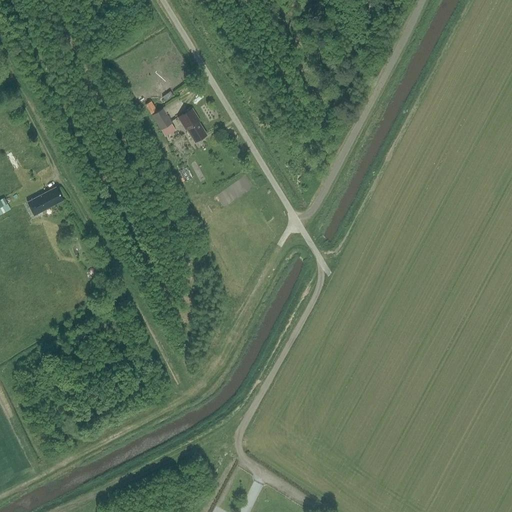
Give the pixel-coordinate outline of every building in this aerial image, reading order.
[(174,97),(170,92),(162,97),(166,103),(174,97)] [(152,116),(158,113),(151,102),(146,105),(152,116)] [(161,131),(172,124),(163,109),(158,113),(152,116),(161,131)] [(200,122),(192,109),(178,117),(186,130),(187,129),(195,143),(207,136),(199,122),(200,122)] [(8,153),(14,169),(20,167),(14,151),(8,153)] [(187,168),(181,171),(186,181),(192,178),(187,168)] [(34,216),(63,200),(56,187),(27,202),(34,216)] [(0,214),(9,210),(3,199),(0,201),(0,214)]
